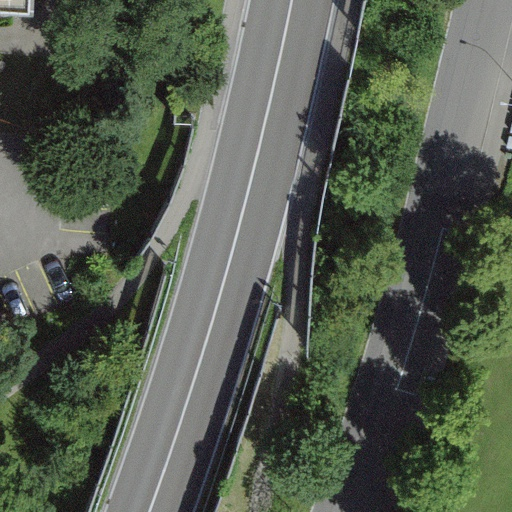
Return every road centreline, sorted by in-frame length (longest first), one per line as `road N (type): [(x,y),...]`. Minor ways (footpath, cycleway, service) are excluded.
road 1 (residential): [(484,0),(392,353),(339,511)]
road 2 (trunk): [(255,173),(151,511)]
road 3 (primary): [(293,0),(255,173)]
